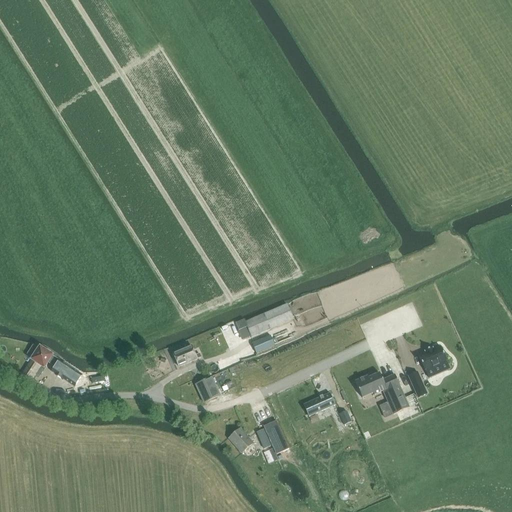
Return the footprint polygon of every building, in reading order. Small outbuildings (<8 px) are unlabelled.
[(293,319),(287,304),(264,314),(270,329),(293,319)] [(251,338),(271,330),(270,329),(264,314),(245,322),(247,328),(251,338)] [(244,320),(236,323),(239,331),(247,328),(245,322),(244,320)] [(271,336),(252,344),(256,353),(275,346),(271,336)] [(21,374),(30,380),(31,380),(40,366),(44,369),(49,361),(56,365),(59,360),(53,356),(53,355),(40,346),(31,360),(21,374)] [(179,367),(198,360),(196,355),(192,346),(174,353),(179,367)] [(426,353),(419,356),(426,372),(426,371),(447,362),(441,347),(433,350),(432,348),(425,351),(426,353)] [(58,375),(72,384),(79,372),(65,364),(63,367),(62,367),(58,375)] [(417,372),(408,376),(418,398),(427,394),(417,372)] [(362,398),(373,393),(374,395),(383,391),(393,415),(409,408),(395,375),(383,380),(379,373),(369,378),(368,376),(355,382),(362,398)] [(220,395),(212,377),(195,385),(203,403),(220,395)] [(226,384),(229,390),(234,387),(232,382),(226,384)] [(320,398),(303,405),(303,406),(304,405),(309,417),(308,417),(309,417),(335,406),(335,405),(330,394),(330,393),(322,396),(322,397),(320,397),(319,397),(320,398)] [(347,412),(340,415),(344,426),(352,422),(347,412)] [(277,455),(289,450),(277,421),(264,427),(277,455)] [(229,439),(242,454),(253,444),(240,429),(229,439)] [(257,433),(260,440),(267,436),(264,430),(257,433)]
